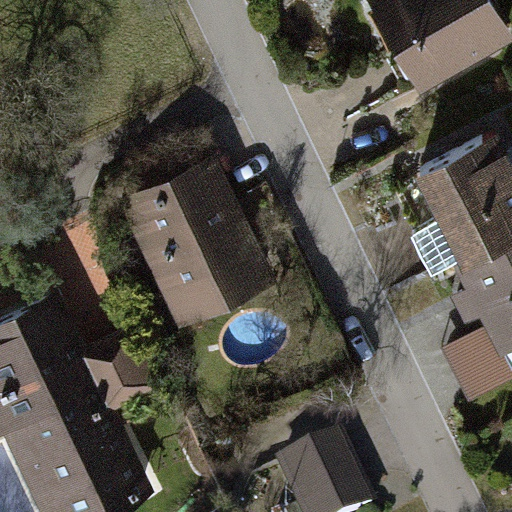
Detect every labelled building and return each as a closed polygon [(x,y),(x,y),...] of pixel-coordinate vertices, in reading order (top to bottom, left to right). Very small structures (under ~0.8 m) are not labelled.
[(489,0),(372,0),(413,73),(503,24),(489,0)] [(457,255),(511,227),(511,148),(497,119),(416,160),(441,209),(412,223),(434,267),(457,255)] [(138,195),(186,293),(226,274),(231,285),(263,269),(211,161),(181,175),(171,156),(133,174),(142,194),(138,195)] [(511,227),(457,255),(469,280),(455,287),(468,313),(483,306),(501,343),(511,337),(511,227)] [(58,511),(103,511),(143,487),(104,405),(77,348),(51,294),(0,319),(0,420),(12,414),(58,511)] [(134,323),(77,348),(104,405),(160,380),(134,323)] [(355,511),(372,504),(339,434),(282,461),(302,505),(287,511),(355,511)]
